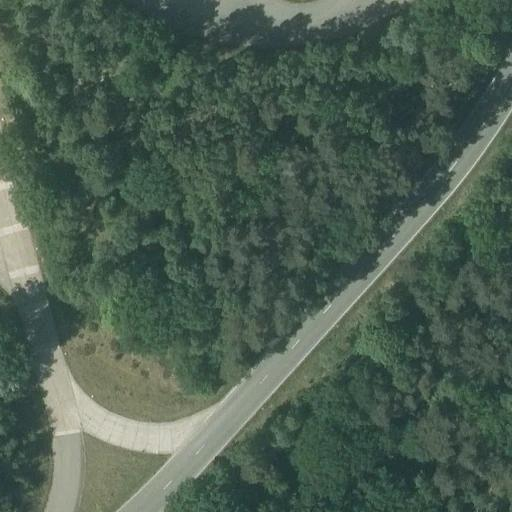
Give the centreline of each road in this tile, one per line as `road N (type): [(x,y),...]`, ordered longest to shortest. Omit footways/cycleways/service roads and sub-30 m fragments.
road 1 (unclassified): [(146,511),(479,148),(511,95)]
road 2 (unknown): [(181,0),(266,22),(308,21),(362,0)]
road 3 (unknown): [(56,384),(51,511)]
